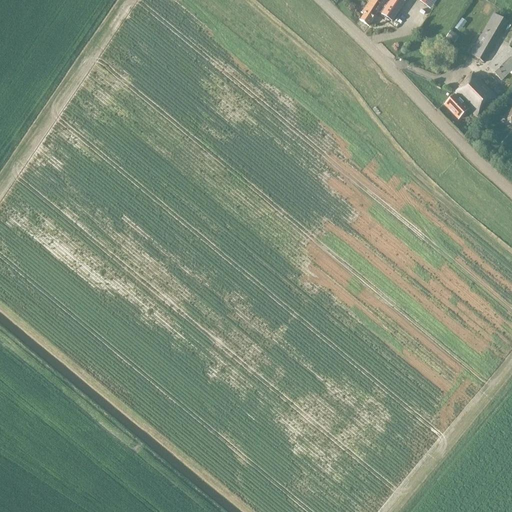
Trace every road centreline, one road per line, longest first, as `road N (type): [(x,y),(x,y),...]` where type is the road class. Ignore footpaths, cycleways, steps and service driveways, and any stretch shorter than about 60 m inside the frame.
road 1 (tertiary): [(511,193),(319,0)]
road 2 (track): [(511,367),(391,511)]
